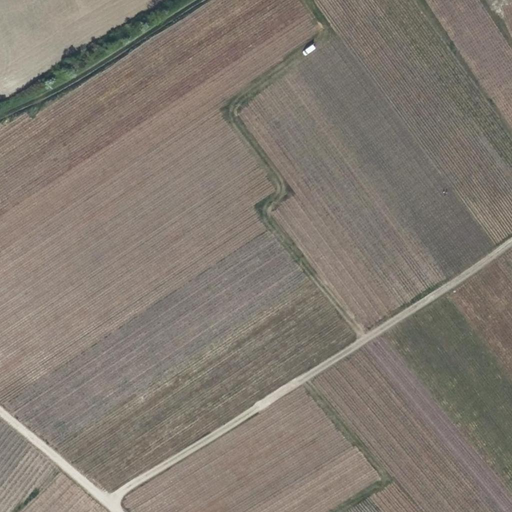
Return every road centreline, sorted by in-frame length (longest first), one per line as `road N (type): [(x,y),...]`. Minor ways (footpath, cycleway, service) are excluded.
road 1 (track): [(112,501),(128,482),(378,331),(511,239)]
road 2 (track): [(0,113),(205,0)]
road 3 (unclassified): [(123,511),(0,408)]
